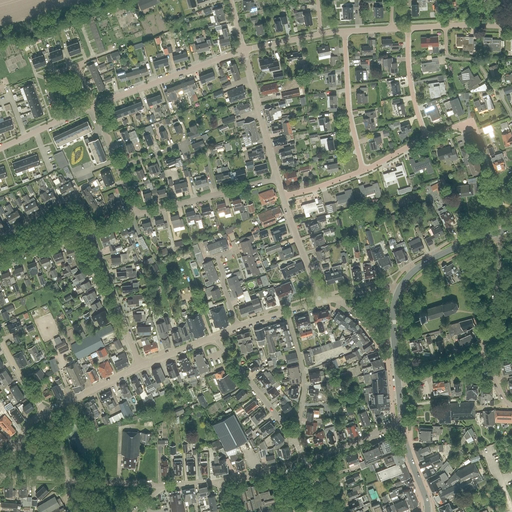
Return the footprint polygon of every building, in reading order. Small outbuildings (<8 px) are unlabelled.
[(141,10),(160,2),(158,0),(138,0),(137,1),(141,10)] [(203,1),(205,0),(187,0),(189,8),(196,6),(194,0),(196,0),(198,3),(203,1)] [(251,2),(251,1),(243,0),(243,9),(249,10),(249,11),(257,10),(257,6),(254,6),(254,2),(251,2)] [(351,4),(351,7),(346,7),(342,7),(343,18),(347,18),(353,18),(353,7),(358,7),(357,0),(354,0),(355,4),(351,4)] [(383,12),(384,12),(384,10),(383,10),(383,6),(382,6),(382,0),(378,1),(378,6),(374,6),(375,11),(373,11),(374,16),(383,16),(383,12)] [(421,2),(427,2),(426,0),(417,0),(417,4),(412,4),(412,14),(419,14),(419,5),(421,5),(421,2)] [(214,16),(223,13),(222,7),(214,9),(215,10),(212,10),(213,11),(214,16)] [(303,11),(294,13),(295,20),(296,19),(296,21),(300,23),(305,22),(305,25),(312,23),(310,12),(303,14),(303,11)] [(225,19),(223,13),(214,16),(215,22),(213,22),(213,23),(208,25),(209,28),(220,25),(219,21),(225,19)] [(281,23),(287,22),(286,16),(282,16),(283,19),(274,21),(276,31),(277,31),(279,31),(279,30),(283,29),(281,23)] [(257,35),(264,33),(262,23),(258,24),(256,17),(250,18),(251,22),(254,21),(257,35)] [(230,37),(228,31),(227,27),(222,29),(223,33),(224,36),(225,35),(226,38),(219,40),(221,45),(230,43),(228,38),(230,37)] [(422,46),(433,46),(433,49),(439,48),(439,45),(438,36),(425,37),(425,39),(422,40),(422,46)] [(474,36),(457,36),(457,45),(458,45),(458,44),(464,44),(463,50),(474,50),(474,49),(477,49),(477,40),(474,40),(474,36)] [(487,47),(487,50),(501,50),(502,39),(493,38),(493,36),(484,36),(484,42),(488,42),(488,47),(487,47)] [(204,37),(200,38),(203,50),(206,50),(206,51),(209,50),(209,49),(208,46),(212,45),(211,39),(207,40),(207,42),(205,42),(204,37)] [(392,38),(382,39),(382,46),(388,45),(388,49),(392,48),(392,49),(398,49),(398,42),(392,43),(392,38)] [(362,53),(373,52),(372,39),(368,39),(369,45),(362,46),(362,53)] [(72,44),(75,53),(81,51),(77,42),(72,44)] [(70,55),(75,53),(72,44),(67,46),(70,55)] [(317,48),(319,56),(331,54),(329,46),(317,48)] [(60,48),(55,50),(58,60),(63,58),(60,48)] [(181,48),(178,48),(179,52),(180,54),(181,60),(188,59),(187,53),(182,54),(181,51),(182,51),(181,48)] [(55,50),(49,52),(53,62),(58,60),(55,50)] [(111,54),(113,61),(121,58),(118,51),(111,54)] [(299,60),(302,59),(301,53),(298,53),(297,52),(286,54),(288,61),(298,59),(299,60)] [(43,55),(37,56),(40,66),(46,64),(43,55)] [(37,56),(32,58),(35,68),(40,66),(37,56)] [(432,61),(422,62),(423,71),(429,70),(429,72),(440,70),(438,56),(432,57),(432,61)] [(261,67),(261,69),(269,67),(270,71),(279,69),(278,61),(272,62),(271,57),(267,58),(267,59),(265,59),(264,59),(259,60),(259,61),(259,62),(259,64),(260,64),(261,67)] [(397,62),(392,63),(392,59),(392,58),(383,59),(384,67),(389,66),(389,69),(389,72),(398,71),(397,62)] [(102,64),(99,66),(98,65),(95,66),(94,63),(97,62),(96,59),(90,61),(91,64),(88,65),(91,72),(99,68),(100,68),(100,70),(103,69),(102,64)] [(368,62),(367,62),(361,62),(361,65),(362,65),(363,70),(356,70),(356,76),(356,79),(357,79),(367,79),(366,71),(366,65),(368,65),(368,62)] [(229,66),(231,69),(228,70),(229,74),(232,73),(238,71),(235,64),(229,66)] [(496,64),(490,66),(494,76),(500,74),(496,64)] [(465,69),(466,71),(458,76),(462,83),(469,80),(471,84),(468,85),(471,89),(473,88),(474,89),(480,85),(478,82),(482,80),(478,74),(474,76),(469,67),(465,69)] [(97,70),(100,68),(99,68),(91,72),(94,78),(99,76),(97,70)] [(120,78),(121,81),(128,79),(126,73),(125,70),(123,71),(116,73),(118,78),(120,78)] [(240,78),(238,71),(232,73),(235,80),(240,78)] [(206,75),(208,80),(215,78),(213,72),(206,75)] [(201,83),(208,80),(206,75),(199,77),(201,83)] [(97,84),(102,82),(99,76),(94,78),(97,84)] [(193,79),(187,82),(189,87),(192,86),(193,90),(197,89),(196,85),(193,79)] [(393,93),(401,92),(399,82),(394,83),(393,79),(387,81),(388,84),(392,83),(393,93)] [(439,81),(429,83),(429,86),(429,87),(431,97),(446,93),(444,81),(440,82),(439,81)] [(102,82),(97,84),(99,91),(105,88),(102,82)] [(182,90),(189,87),(187,82),(180,84),(182,90)] [(263,95),(278,91),(276,83),(262,86),(262,88),(260,89),(261,94),(263,93),(263,95)] [(29,85),(23,87),(25,94),(35,90),(33,84),(29,85)] [(176,92),(178,97),(179,101),(181,100),(180,97),(180,96),(179,94),(183,93),(182,90),(180,84),(174,86),(176,92)] [(511,85),(503,88),(505,94),(511,92),(511,85)] [(169,95),(176,92),(174,86),(167,89),(169,95)] [(245,95),(246,94),(245,90),(243,90),(242,87),(227,93),(230,104),(246,98),(245,95)] [(358,102),(368,102),(368,96),(364,96),(363,90),(367,90),(367,87),(360,87),(360,92),(357,93),(358,102)] [(222,89),(213,93),(215,99),(224,95),(222,89)] [(35,90),(25,94),(27,99),(37,96),(35,90)] [(293,97),(291,91),(281,93),(283,99),(293,97)] [(476,108),(478,107),(479,112),(489,108),(489,109),(494,107),(489,93),(484,95),(486,103),(481,105),(479,100),(474,102),(476,108)] [(153,97),(156,103),(162,101),(160,95),(153,97)] [(329,111),(337,111),(336,107),(337,107),(337,95),(330,96),(330,107),(329,107),(329,111)] [(37,96),(27,99),(29,105),(39,102),(37,96)] [(149,106),(154,104),(157,112),(159,111),(157,108),(156,103),(153,97),(147,100),(149,106)] [(449,115),(456,113),(457,112),(459,115),(464,113),(458,97),(445,102),(448,111),(447,111),(449,115)] [(441,117),(436,105),(439,104),(438,99),(428,103),(429,107),(425,108),(427,112),(429,111),(433,120),(435,120),(437,119),(441,117)] [(279,105),(278,105),(273,106),(265,108),(266,115),(271,114),(271,111),(273,111),(273,112),(274,112),(274,111),(276,111),(277,111),(279,111),(279,109),(282,108),(281,106),(286,105),(285,100),(278,102),(279,105)] [(393,101),(394,105),(393,105),(394,111),(395,111),(397,116),(400,115),(400,114),(406,112),(403,103),(400,104),(399,100),(393,101)] [(39,102),(29,105),(31,111),(41,108),(39,102)] [(134,104),(136,110),(143,108),(141,102),(134,104)] [(239,115),(251,111),(249,103),(243,105),(242,103),(236,106),(239,115)] [(134,104),(127,107),(130,113),(136,110),(134,104)] [(127,107),(121,109),(123,115),(130,113),(127,107)] [(41,108),(31,111),(33,118),(44,114),(41,108)] [(116,118),(123,115),(121,109),(114,112),(116,118)] [(370,118),(376,116),(375,110),(365,113),(366,117),(363,118),(365,128),(369,127),(369,130),(375,128),(373,121),(371,122),(370,118)] [(271,114),(266,115),(267,120),(278,118),(277,116),(280,115),(279,111),(277,111),(276,111),(274,111),(274,112),(273,112),(273,111),(271,111),(271,114)] [(234,115),(225,119),(222,120),(224,125),(226,124),(235,120),(234,115)] [(10,118),(4,120),(8,131),(14,128),(10,118)] [(325,118),(318,119),(320,125),(324,124),(325,130),(331,129),(329,120),(326,121),(325,118)] [(290,121),(289,121),(289,119),(281,120),(282,123),(283,123),(285,134),(292,133),(290,121)] [(180,124),(178,120),(173,123),(174,126),(177,134),(183,132),(180,124)] [(81,124),(85,133),(92,130),(88,121),(81,124)] [(244,125),(245,130),(256,127),(254,121),(245,123),(244,121),(236,123),(237,127),(244,125)] [(78,136),(85,133),(81,124),(74,127),(78,136)] [(200,135),(196,124),(189,127),(191,131),(187,133),(189,139),(195,137),(196,139),(201,137),(201,136),(200,134),(200,135)] [(280,131),(283,131),(282,124),(271,126),(273,133),(277,132),(280,132),(280,131)] [(407,132),(412,130),(409,124),(401,127),(403,133),(399,135),(401,139),(409,136),(407,132)] [(493,124),(485,127),(487,133),(490,132),(492,137),(497,136),(493,124)] [(151,135),(150,133),(149,131),(151,130),(149,126),(144,127),(147,134),(144,136),(146,141),(144,141),(146,145),(147,144),(148,145),(154,143),(151,135)] [(74,127),(67,130),(71,139),(78,136),(74,127)] [(257,133),(256,127),(245,130),(246,134),(242,135),(243,137),(247,136),(257,133)] [(510,144),(511,143),(511,135),(510,131),(509,131),(509,129),(505,130),(506,132),(502,134),(506,146),(510,144)] [(71,139),(67,130),(60,133),(65,142),(71,139)] [(127,130),(121,132),(121,133),(120,133),(121,137),(122,136),(123,140),(129,137),(130,140),(136,138),(138,137),(135,131),(128,133),(127,130)] [(162,139),(168,137),(165,130),(159,132),(162,139)] [(65,142),(60,133),(53,136),(57,146),(65,142)] [(257,133),(247,136),(248,141),(244,142),(245,146),(251,145),(250,142),(259,140),(257,133)] [(201,147),(201,146),(205,145),(204,142),(206,140),(204,135),(201,136),(201,137),(196,139),(197,142),(191,144),(193,150),(201,147)] [(280,145),(287,143),(285,136),(278,138),(278,139),(273,140),(275,145),(280,144),(280,145)] [(374,148),(375,150),(380,149),(378,143),(382,142),(380,136),(374,138),(375,141),(369,142),(371,149),(374,148)] [(91,149),(101,145),(98,138),(89,142),(88,142),(91,149)] [(129,152),(135,150),(132,144),(137,142),(136,138),(130,140),(131,143),(126,145),(127,148),(126,149),(127,152),(128,152),(129,152)] [(327,138),(320,139),(321,144),(325,143),(326,150),(329,150),(335,149),(333,140),(328,141),(327,138)] [(94,156),(104,152),(101,145),(91,149),(94,156)] [(281,158),(292,155),(291,151),(295,150),(294,145),(284,148),(285,150),(279,152),(280,154),(281,158)] [(458,158),(456,151),(455,149),(451,150),(450,146),(438,150),(441,159),(451,156),(452,160),(458,158)] [(463,158),(465,166),(470,165),(473,175),(482,172),(477,158),(475,158),(473,154),(472,154),(469,146),(461,149),(464,158),(463,158)] [(249,160),(258,158),(259,160),(264,158),(262,148),(256,150),(256,151),(252,152),(252,153),(248,154),(249,160)] [(54,155),(61,168),(69,165),(62,151),(54,155)] [(107,160),(104,152),(94,156),(97,163),(107,160)] [(501,170),(505,169),(503,163),(504,163),(503,159),(504,159),(502,153),(496,155),(496,158),(492,159),(496,172),(498,172),(500,172),(501,170)] [(37,155),(30,157),(34,167),(40,164),(37,155)] [(297,164),(296,164),(299,164),(298,160),(296,161),(295,159),(293,160),(292,155),(281,158),(282,162),(282,164),(288,163),(289,166),(297,164)] [(177,168),(180,167),(178,160),(176,161),(174,156),(165,160),(168,166),(175,163),(177,168)] [(30,157),(25,159),(28,169),(34,167),(30,157)] [(428,174),(434,172),(429,157),(424,158),(425,160),(416,163),(414,158),(410,159),(414,172),(419,170),(418,170),(426,167),(428,174)] [(327,172),(336,170),(338,169),(337,162),(334,163),(333,158),(325,159),(326,164),(327,172)] [(25,159),(19,161),(22,171),(28,169),(25,159)] [(19,161),(12,163),(16,173),(22,171),(19,161)] [(150,174),(154,173),(154,175),(160,172),(160,171),(157,163),(151,165),(151,166),(148,167),(150,174)] [(257,175),(268,172),(266,163),(255,166),(257,175)] [(395,177),(404,174),(401,165),(396,166),(397,170),(389,173),(388,171),(387,171),(388,173),(383,174),(386,182),(396,179),(395,177)] [(231,179),(229,172),(228,167),(224,168),(224,167),(221,168),(223,172),(221,172),(224,181),(231,179)] [(217,182),(224,181),(221,172),(223,172),(221,168),(217,169),(218,173),(219,175),(215,176),(217,182)] [(139,179),(145,176),(142,169),(136,171),(139,179)] [(244,169),(236,171),(238,178),(246,176),(244,169)] [(110,170),(100,174),(103,180),(113,176),(110,170)] [(290,182),(297,180),(294,171),(288,173),(288,171),(283,173),(286,184),(287,184),(287,185),(289,184),(290,183),(291,183),(290,182)] [(60,177),(68,192),(74,189),(70,182),(68,183),(66,180),(65,180),(63,175),(60,177)] [(199,176),(202,186),(208,185),(206,178),(205,178),(204,175),(199,176)] [(113,176),(103,180),(105,186),(115,182),(113,176)] [(68,192),(60,177),(58,178),(61,182),(56,185),(58,190),(60,189),(63,195),(68,192)] [(470,185),(457,186),(459,197),(474,195),(474,194),(478,193),(477,185),(476,180),(476,178),(468,179),(469,183),(470,183),(470,185)] [(186,182),(184,182),(184,180),(180,181),(180,183),(182,191),(189,189),(186,182)] [(43,182),(41,184),(51,202),(56,199),(53,192),(50,193),(48,190),(45,185),(43,182)] [(376,197),(381,195),(377,182),(372,184),(373,185),(364,188),(363,184),(359,185),(362,197),(366,196),(366,195),(375,192),(376,197)] [(439,182),(431,187),(433,192),(437,190),(438,193),(443,191),(439,182)] [(176,193),(182,191),(180,183),(174,185),(176,193)] [(40,194),(42,198),(41,198),(45,205),(51,202),(41,184),(39,185),(43,193),(40,194)] [(87,187),(81,191),(85,197),(90,194),(93,192),(98,189),(97,187),(92,190),(90,186),(87,188),(87,187)] [(154,189),(155,195),(158,194),(159,197),(167,195),(165,189),(159,190),(158,188),(154,189)] [(152,196),(155,195),(154,189),(149,190),(149,192),(143,194),(144,201),(153,199),(152,196)] [(263,205),(272,202),(273,205),(275,204),(274,201),(276,200),(275,198),(277,198),(276,193),(274,194),(272,189),(259,194),(263,205)] [(337,204),(351,200),(351,202),(355,201),(352,189),(344,191),(345,193),(335,196),(336,200),(336,202),(337,201),(337,204)] [(16,199),(12,193),(9,194),(12,198),(11,198),(15,206),(18,204),(16,199)] [(25,196),(33,211),(39,208),(35,201),(32,202),(31,201),(30,200),(28,194),(25,196)] [(88,203),(94,200),(90,194),(85,197),(88,203)] [(108,197),(109,200),(110,204),(112,204),(114,209),(121,206),(119,201),(116,202),(113,195),(108,197)] [(23,197),(26,202),(23,203),(24,207),(28,214),(33,211),(25,196),(23,197)] [(96,199),(94,200),(88,203),(92,209),(103,202),(102,200),(98,202),(96,199)] [(234,211),(239,210),(240,211),(245,209),(243,204),(241,204),(240,199),(232,201),(234,207),(233,207),(234,211)] [(302,204),(302,205),(301,205),(301,206),(301,208),(302,209),(303,209),(304,209),(304,212),(308,211),(308,212),(317,210),(318,213),(325,211),(323,203),(316,205),(315,201),(302,204)] [(103,202),(92,209),(96,215),(101,212),(99,209),(102,207),(101,206),(104,204),(103,202)] [(226,208),(225,203),(217,205),(219,214),(224,212),(225,215),(227,214),(227,217),(231,216),(230,213),(231,213),(229,208),(226,208)] [(7,205),(16,220),(21,217),(17,210),(15,212),(10,204),(7,205)] [(332,204),(325,205),(327,213),(334,212),(332,204)] [(5,206),(8,212),(7,212),(9,215),(6,216),(10,223),(16,220),(7,205),(5,206)] [(450,223),(454,221),(449,210),(450,210),(448,205),(438,210),(446,225),(447,226),(450,224),(450,223)] [(278,216),(283,214),(279,206),(271,210),(271,209),(269,210),(270,211),(258,216),(263,228),(276,222),(275,218),(278,217),(278,216)] [(210,217),(214,216),(213,211),(210,212),(209,207),(201,209),(203,215),(209,214),(210,217)] [(195,224),(197,223),(199,229),(204,227),(201,219),(199,219),(197,215),(195,216),(193,211),(186,213),(188,222),(194,221),(195,221),(195,224)] [(178,215),(170,217),(172,223),(173,228),(180,227),(184,226),(183,224),(182,219),(179,220),(178,215)] [(314,231),(322,228),(319,222),(326,219),(325,215),(316,218),(317,220),(314,221),(305,224),(308,233),(314,231)] [(163,229),(168,228),(167,223),(164,223),(163,219),(155,221),(156,227),(162,226),(163,229)] [(432,222),(434,226),(430,228),(433,234),(425,238),(428,245),(433,243),(431,240),(444,234),(437,219),(432,222)] [(150,222),(142,224),(143,227),(140,227),(141,231),(143,231),(144,231),(147,230),(149,231),(150,232),(152,232),(151,228),(152,228),(150,222)] [(235,231),(234,229),(239,227),(238,224),(227,229),(229,234),(235,231)] [(132,225),(126,228),(129,235),(130,237),(130,238),(132,243),(135,242),(132,237),(133,237),(132,234),(134,233),(132,225)] [(271,232),(272,235),(275,241),(282,238),(281,235),(287,233),(284,226),(275,230),(271,232)] [(123,237),(129,235),(126,228),(120,230),(123,237)] [(260,232),(259,232),(262,238),(269,236),(266,229),(260,232)] [(370,245),(374,243),(370,230),(366,231),(370,245)] [(115,249),(116,249),(113,241),(115,240),(113,233),(107,235),(111,245),(110,245),(111,248),(114,246),(115,249)] [(219,241),(222,250),(229,248),(226,241),(228,240),(226,234),(222,235),(224,239),(219,241)] [(319,235),(311,238),(314,246),(319,244),(320,245),(325,243),(323,240),(324,239),(322,234),(319,235)] [(111,245),(107,235),(101,237),(102,240),(101,241),(104,248),(108,246),(110,251),(115,249),(114,246),(111,248),(110,245),(111,245)] [(240,242),(242,249),(251,246),(250,242),(254,241),(251,235),(245,237),(246,240),(240,242)] [(212,239),(213,243),(217,252),(222,250),(219,241),(215,242),(214,238),(212,239)] [(419,238),(409,242),(413,253),(414,253),(414,252),(419,249),(419,250),(420,249),(422,248),(423,249),(423,248),(419,238)] [(210,255),(217,252),(213,243),(208,245),(207,241),(203,242),(205,248),(208,247),(210,255)] [(404,241),(399,243),(396,244),(402,260),(404,260),(405,260),(406,260),(407,258),(403,248),(407,246),(404,241)] [(290,247),(285,249),(284,248),(283,247),(282,248),(280,243),(265,249),(267,255),(279,250),(282,257),(284,256),(285,258),(293,255),(290,247)] [(393,245),(394,248),(394,249),(396,249),(396,250),(393,251),(397,262),(398,262),(398,263),(401,262),(400,261),(402,260),(396,244),(393,245)] [(325,257),(323,253),(330,252),(327,245),(321,247),(321,249),(316,251),(317,256),(316,256),(317,259),(318,259),(318,260),(325,257)] [(245,255),(251,253),(257,251),(256,248),(253,249),(251,246),(242,249),(245,255)] [(72,254),(73,257),(74,260),(77,259),(75,253),(76,252),(74,247),(67,250),(68,255),(72,254)] [(162,257),(169,254),(167,247),(160,250),(162,257)] [(377,260),(381,270),(391,266),(388,256),(383,257),(379,247),(370,250),(371,254),(373,259),(374,261),(377,260)] [(57,264),(63,261),(62,257),(63,257),(61,252),(54,255),(55,260),(56,260),(57,264)] [(242,256),(244,262),(253,259),(254,260),(255,259),(255,258),(254,256),(252,257),(251,253),(245,255),(242,256)] [(123,260),(127,259),(127,254),(120,254),(121,257),(111,258),(112,264),(121,264),(121,262),(123,262),(123,260)] [(47,267),(50,266),(49,262),(50,262),(48,257),(41,260),(42,265),(46,263),(47,267)] [(153,257),(146,260),(148,265),(155,262),(153,257)] [(255,263),(254,260),(253,259),(244,262),(246,268),(255,265),(256,266),(257,265),(257,264),(256,262),(255,263)] [(204,261),(198,263),(200,266),(203,265),(205,270),(214,266),(212,260),(205,263),(204,261)] [(35,262),(28,265),(32,275),(38,273),(36,267),(37,267),(35,262)] [(293,263),(280,269),(284,279),(305,270),(301,262),(294,264),(293,263)] [(375,276),(374,270),(372,270),(370,262),(363,264),(365,278),(375,276)] [(441,267),(447,276),(457,270),(452,263),(447,266),(446,264),(441,267)] [(63,271),(64,275),(72,272),(69,264),(65,266),(66,270),(63,271)] [(353,280),(362,278),(359,264),(356,265),(356,264),(354,264),(354,265),(351,266),(353,280)] [(248,274),(252,272),(253,276),(260,273),(258,268),(257,269),(256,266),(255,265),(246,268),(248,274)] [(214,266),(205,270),(206,274),(203,275),(203,277),(207,276),(217,273),(214,266)] [(332,271),(335,282),(338,281),(338,280),(344,279),(340,266),(331,268),(332,271)] [(21,277),(24,276),(23,272),(24,272),(22,267),(15,270),(16,274),(20,273),(21,277)] [(127,276),(129,276),(129,277),(136,276),(136,271),(132,272),(132,268),(125,268),(126,271),(117,272),(117,278),(127,277),(127,276)] [(50,271),(54,280),(59,278),(55,269),(50,271)] [(76,285),(85,280),(84,277),(86,276),(83,271),(75,275),(77,280),(74,282),(76,285)] [(227,278),(229,285),(239,281),(237,276),(241,275),(239,271),(234,273),(235,275),(227,278)] [(327,284),(335,282),(332,271),(329,272),(329,273),(324,274),(327,284)] [(12,283),(11,281),(10,277),(11,276),(9,272),(2,274),(3,279),(2,280),(3,285),(4,285),(5,286),(12,283)] [(219,278),(217,273),(207,276),(209,280),(205,282),(207,286),(213,284),(212,281),(219,278)] [(43,287),(47,285),(42,274),(38,276),(41,284),(42,284),(43,287)] [(264,285),(269,283),(266,275),(261,277),(264,285)] [(451,276),(446,278),(450,285),(454,282),(451,276)] [(86,282),(85,280),(76,285),(78,289),(81,288),(83,291),(92,286),(88,280),(86,282)] [(242,280),(239,281),(229,285),(232,291),(241,287),(239,283),(243,282),(242,280)] [(132,285),(122,286),(123,291),(123,294),(127,294),(127,292),(132,291),(132,290),(138,289),(138,281),(131,282),(132,285)] [(285,295),(294,292),(290,282),(281,285),(281,286),(280,287),(280,286),(274,288),(279,299),(285,297),(285,295)] [(213,298),(221,295),(218,288),(215,289),(213,286),(205,289),(208,296),(212,295),(213,298)] [(241,287),(232,291),(234,296),(243,293),(244,296),(249,294),(247,290),(243,292),(241,287)] [(275,299),(273,293),(275,292),(273,287),(269,289),(269,290),(268,291),(269,294),(268,294),(267,291),(263,293),(266,302),(266,301),(268,306),(276,303),(274,299),(275,299)] [(82,297),(87,305),(91,302),(96,299),(95,297),(97,296),(94,290),(85,295),(82,297)] [(139,305),(139,300),(142,300),(142,294),(133,295),(133,298),(127,299),(128,306),(139,305)] [(258,300),(257,297),(251,300),(252,304),(255,311),(261,309),(258,300)] [(97,302),(96,300),(96,299),(91,302),(92,304),(91,305),(94,311),(102,306),(99,300),(97,302)] [(429,317),(429,318),(430,318),(435,316),(435,317),(436,316),(435,316),(441,314),(441,315),(442,315),(442,314),(445,313),(445,315),(446,314),(446,313),(450,312),(450,313),(451,313),(451,312),(454,311),(455,311),(455,310),(457,307),(459,307),(458,306),(456,303),(457,302),(456,302),(452,301),(452,300),(451,300),(451,301),(448,302),(447,301),(446,301),(447,302),(443,304),(443,302),(442,303),(442,304),(439,305),(438,305),(438,306),(433,307),(432,307),(432,308),(427,309),(426,309),(427,311),(420,313),(422,319),(429,317)] [(252,304),(246,306),(248,313),(255,311),(252,304)] [(8,313),(11,311),(15,310),(13,305),(4,309),(5,311),(1,313),(4,320),(10,317),(8,313)] [(220,328),(228,325),(227,320),(228,320),(223,305),(209,310),(215,327),(219,326),(220,328)] [(242,316),(248,313),(246,306),(239,309),(242,316)] [(326,330),(326,328),(325,323),(323,323),(323,320),(331,318),(330,313),(330,311),(328,309),(319,311),(324,330),(326,330)] [(106,323),(111,320),(109,317),(108,317),(105,310),(92,317),(94,321),(97,319),(100,325),(105,322),(106,323)] [(134,320),(142,320),(145,320),(145,316),(146,316),(146,311),(139,311),(139,314),(133,314),(134,320)] [(186,311),(182,313),(183,316),(185,315),(187,318),(186,318),(191,332),(190,333),(191,337),(194,336),(195,338),(200,336),(205,335),(203,330),(205,329),(200,313),(189,317),(187,315),(186,311)] [(319,332),(324,330),(319,311),(313,313),(314,317),(313,318),(315,325),(317,324),(319,332)] [(340,324),(340,323),(345,315),(338,311),(333,318),(335,319),(334,320),(340,324)] [(346,316),(345,315),(340,323),(346,327),(348,324),(349,325),(352,320),(350,318),(350,317),(347,316),(346,316)] [(305,316),(301,317),(304,326),(307,325),(308,329),(312,328),(308,316),(306,316),(305,316)] [(302,338),(307,336),(305,332),(304,333),(302,326),(304,326),(301,317),(299,317),(299,318),(296,319),(299,332),(300,331),(302,338)] [(16,318),(10,321),(11,324),(7,326),(11,333),(16,330),(15,329),(22,326),(19,321),(18,322),(16,318)] [(471,318),(447,325),(452,336),(457,334),(458,337),(457,337),(461,347),(465,345),(466,346),(470,345),(469,343),(477,340),(471,326),(474,325),(471,318)] [(138,328),(137,328),(137,332),(138,332),(138,335),(151,334),(151,326),(154,326),(152,320),(145,322),(146,326),(138,326),(138,328)] [(346,328),(345,329),(351,333),(352,331),(353,332),(354,330),(359,326),(358,324),(352,320),(349,325),(348,324),(346,327),(346,328)] [(161,322),(156,324),(161,339),(162,338),(164,348),(168,347),(171,346),(168,336),(169,336),(169,334),(168,331),(165,323),(164,321),(161,322)] [(273,324),(275,329),(278,329),(279,331),(280,330),(281,330),(288,328),(286,321),(273,324)] [(73,325),(77,334),(83,331),(79,322),(73,325)] [(186,323),(178,326),(179,330),(183,341),(191,339),(186,323)] [(263,328),(265,336),(266,336),(270,353),(272,358),(277,357),(281,355),(280,350),(276,351),(272,336),(276,335),(274,329),(275,329),(273,324),(263,328)] [(104,346),(100,338),(114,331),(111,325),(97,332),(97,331),(71,344),(78,359),(104,346)] [(349,338),(344,341),(345,343),(347,344),(353,339),(363,332),(360,328),(355,332),(355,333),(351,336),(352,337),(350,339),(349,338)] [(259,345),(263,344),(258,329),(254,330),(255,334),(256,334),(259,345)] [(182,344),(179,334),(178,330),(172,332),(174,339),(173,340),(175,346),(182,344)] [(248,331),(243,333),(238,334),(237,335),(238,341),(238,342),(238,344),(239,344),(242,353),(250,351),(250,353),(252,359),(252,358),(252,359),(258,358),(260,357),(257,349),(254,350),(253,350),(252,347),(253,347),(252,343),(253,342),(252,339),(251,339),(248,331)] [(366,336),(363,332),(353,339),(355,341),(350,345),(351,346),(366,336)] [(13,336),(16,343),(22,341),(19,333),(13,336)] [(154,341),(149,343),(152,351),(155,350),(158,349),(156,342),(158,341),(157,334),(152,336),(154,341)] [(369,340),(366,336),(351,346),(353,349),(358,345),(360,347),(369,340)] [(152,351),(149,343),(147,337),(141,339),(142,341),(145,340),(146,344),(143,345),(145,353),(152,351)] [(422,349),(423,348),(422,344),(421,338),(417,338),(414,339),(415,341),(409,342),(411,347),(413,351),(418,350),(418,351),(419,352),(422,351),(423,350),(422,349)] [(117,349),(122,346),(118,339),(113,341),(117,349)] [(293,345),(291,339),(285,341),(286,346),(284,347),(285,350),(290,349),(289,346),(293,345)] [(56,344),(61,354),(69,350),(64,340),(56,344)] [(439,353),(446,352),(443,340),(436,341),(439,353)] [(359,349),(362,353),(365,351),(367,353),(370,350),(371,350),(375,348),(370,341),(359,349)] [(39,353),(36,348),(35,346),(29,349),(34,360),(35,359),(36,361),(40,359),(39,357),(42,356),(40,353),(39,353)] [(105,347),(97,351),(100,357),(108,354),(105,347)] [(359,355),(362,353),(359,349),(358,348),(356,350),(352,352),(352,353),(344,357),(346,362),(355,358),(355,359),(360,357),(359,355)] [(312,362),(310,356),(313,355),(311,349),(307,351),(308,353),(304,354),(306,364),(312,362)] [(20,368),(27,364),(28,365),(32,363),(30,360),(27,361),(24,354),(25,354),(23,351),(13,356),(20,368)] [(364,366),(363,363),(369,361),(369,360),(380,357),(377,351),(367,355),(364,356),(359,362),(360,364),(361,364),(362,367),(364,366)] [(120,360),(123,366),(129,363),(126,358),(127,358),(124,352),(117,355),(118,356),(120,360)] [(193,359),(196,367),(196,368),(193,369),(196,375),(210,370),(207,362),(205,360),(202,353),(201,352),(193,355),(194,359),(193,359)] [(287,363),(297,360),(295,352),(285,354),(287,363)] [(120,360),(118,356),(116,357),(115,354),(111,356),(114,363),(115,362),(118,369),(123,366),(120,360)] [(192,368),(191,368),(188,360),(187,361),(186,357),(178,360),(181,366),(180,367),(182,372),(186,370),(188,378),(195,375),(192,368)] [(371,365),(373,370),(384,368),(381,357),(371,361),(371,365)] [(258,365),(260,364),(257,358),(254,360),(254,359),(247,365),(252,371),(259,366),(258,365)] [(503,375),(511,372),(511,358),(511,359),(500,362),(503,375)] [(83,382),(86,381),(77,361),(66,367),(75,386),(73,387),(76,393),(80,391),(80,390),(85,387),(83,382)] [(111,372),(113,371),(108,361),(98,366),(103,377),(112,373),(111,372)] [(170,377),(179,374),(175,363),(172,364),(172,362),(166,364),(168,368),(167,369),(170,377)] [(89,367),(88,367),(88,365),(81,369),(83,373),(86,371),(92,382),(96,380),(89,367)] [(92,365),(89,367),(96,380),(100,378),(94,367),(93,368),(92,365)] [(374,372),(373,370),(371,365),(362,368),(363,375),(374,372)] [(360,373),(359,368),(356,369),(355,366),(348,368),(350,375),(360,373)] [(156,369),(161,380),(164,379),(166,383),(168,387),(171,385),(167,377),(165,378),(160,367),(156,369)] [(3,379),(11,374),(7,369),(5,370),(5,371),(1,373),(0,371),(0,380),(3,379)] [(42,376),(41,376),(44,374),(42,371),(41,372),(40,369),(33,373),(37,379),(42,376)] [(161,380),(156,369),(152,370),(156,381),(154,382),(156,387),(161,385),(159,381),(161,380)] [(222,393),(236,388),(229,373),(225,374),(223,369),(212,374),(214,378),(215,377),(222,393)] [(300,375),(299,369),(288,372),(289,378),(300,375)] [(387,391),(386,380),(385,369),(377,371),(377,372),(363,375),(360,376),(357,376),(359,384),(362,383),(366,383),(372,382),(372,387),(365,388),(366,392),(366,393),(387,391)] [(256,377),(260,382),(267,376),(271,373),(269,371),(267,372),(265,370),(256,377)] [(155,389),(155,388),(156,387),(154,382),(152,383),(149,376),(148,377),(147,373),(146,374),(145,373),(144,374),(143,375),(142,375),(144,380),(146,385),(148,385),(149,387),(147,388),(149,392),(150,392),(150,393),(155,391),(154,390),(155,389)] [(273,384),(279,380),(277,377),(275,379),(271,373),(267,376),(260,382),(264,387),(271,381),(273,384)] [(14,379),(11,374),(3,379),(5,382),(0,385),(3,390),(6,387),(9,385),(8,383),(12,380),(12,381),(14,379)] [(63,392),(59,384),(62,383),(59,378),(56,380),(58,384),(52,387),(56,396),(57,395),(59,399),(64,397),(62,393),(63,392)] [(137,393),(143,390),(137,379),(136,380),(136,379),(134,380),(134,381),(132,382),(137,393)] [(454,393),(453,390),(450,390),(448,379),(433,381),(433,382),(432,383),(433,387),(434,388),(435,397),(448,394),(448,397),(454,396),(454,393)] [(279,393),(277,390),(281,387),(281,385),(279,380),(273,384),(272,385),(273,386),(267,391),(272,398),(279,393)] [(455,389),(453,390),(454,393),(455,393),(456,396),(460,395),(459,394),(462,394),(462,390),(462,386),(461,387),(460,382),(453,383),(455,389)] [(13,392),(10,394),(10,393),(8,395),(9,397),(20,390),(16,383),(13,386),(11,384),(9,385),(6,387),(8,390),(10,388),(13,392)] [(122,394),(124,398),(127,397),(128,399),(132,397),(125,383),(122,385),(120,386),(123,393),(122,394)] [(477,394),(478,394),(477,385),(471,385),(471,384),(466,384),(466,399),(477,399),(477,394)] [(292,399),(294,397),(297,397),(298,397),(299,394),(297,393),(298,389),(291,388),(291,390),(288,390),(288,394),(291,394),(290,397),(292,399)] [(317,400),(318,396),(318,394),(322,395),(323,391),(318,390),(318,388),(315,388),(314,389),(310,388),(309,395),(311,395),(311,396),(314,397),(313,400),(317,400)] [(46,398),(53,395),(50,390),(50,391),(49,389),(45,391),(46,393),(44,394),(46,398)] [(236,397),(240,401),(248,394),(243,389),(236,397)] [(24,396),(20,390),(9,397),(11,400),(15,397),(17,400),(24,396)] [(109,409),(117,406),(114,400),(110,402),(109,400),(111,399),(110,397),(113,396),(110,391),(100,395),(104,402),(105,401),(109,409)] [(370,408),(374,407),(374,413),(380,413),(380,410),(389,410),(389,405),(388,391),(387,391),(366,393),(367,403),(370,403),(370,408)] [(213,395),(216,401),(222,398),(220,392),(213,395)] [(288,403),(288,402),(290,401),(285,394),(283,396),(284,398),(280,401),(284,406),(281,408),(285,413),(292,408),(288,403)] [(208,406),(203,395),(198,397),(203,408),(208,406)] [(94,398),(90,400),(96,415),(95,415),(95,416),(96,416),(99,414),(97,408),(98,408),(94,398)] [(91,412),(92,415),(93,417),(95,416),(95,415),(96,415),(90,400),(85,403),(88,413),(91,412)] [(248,413),(258,406),(254,400),(244,408),(248,413)] [(27,412),(34,407),(30,401),(25,405),(23,403),(18,406),(22,411),(25,410),(27,412)] [(127,401),(119,404),(125,418),(133,415),(127,401)] [(5,406),(8,411),(13,407),(10,402),(5,406)] [(362,404),(363,405),(360,406),(362,409),(364,408),(365,410),(358,412),(363,426),(370,423),(365,410),(368,409),(365,403),(362,404)] [(451,420),(475,419),(475,413),(474,403),(450,404),(450,409),(439,410),(440,423),(451,422),(451,420)] [(173,411),(176,416),(185,412),(183,407),(173,411)] [(24,418),(17,408),(16,408),(15,409),(10,413),(17,423),(24,418)] [(258,421),(265,415),(261,409),(250,418),(254,422),(257,420),(258,421)] [(319,414),(319,410),(313,410),(313,412),(308,411),(307,419),(313,420),(314,414),(319,414)] [(484,426),(495,425),(493,410),(483,411),(483,412),(484,426)] [(495,411),(495,420),(495,422),(504,422),(504,420),(504,411),(495,411)] [(121,412),(109,418),(112,424),(120,420),(124,418),(121,412)] [(230,455),(237,453),(242,452),(239,446),(242,444),(248,441),(233,413),(212,424),(228,455),(230,455)] [(110,421),(107,414),(101,417),(105,424),(107,423),(108,425),(111,424),(110,421)] [(11,436),(17,430),(11,424),(12,423),(7,417),(6,418),(4,416),(0,419),(0,424),(5,430),(5,429),(11,436)] [(99,427),(96,420),(96,418),(90,420),(93,429),(99,427)] [(262,431),(262,432),(272,424),(270,421),(270,422),(269,421),(259,429),(261,432),(262,431)] [(357,434),(358,433),(354,421),(347,423),(348,426),(346,427),(350,436),(354,435),(355,435),(357,435),(357,434)] [(317,426),(317,423),(312,422),(312,424),(306,424),(305,432),(312,433),(312,431),(315,431),(316,425),(317,426)] [(343,428),(345,428),(343,423),(338,425),(340,430),(336,431),(339,440),(346,438),(343,428)] [(262,434),(263,434),(261,435),(263,437),(274,428),(274,427),(272,424),(262,432),(263,433),(262,434)] [(433,425),(432,428),(420,427),(419,440),(431,441),(432,436),(436,436),(436,434),(440,434),(441,426),(433,425)] [(332,431),(335,431),(333,426),(324,428),(326,433),(326,434),(329,443),(335,441),(332,431)] [(466,440),(472,437),(468,430),(464,436),(466,440)] [(139,442),(146,442),(146,444),(150,445),(151,433),(124,431),(122,455),(125,455),(124,466),(131,467),(134,467),(135,467),(136,460),(137,460),(137,456),(138,456),(139,442)] [(276,444),(274,446),(283,443),(282,440),(284,438),(279,432),(271,438),(276,444)] [(322,438),(324,437),(323,432),(320,433),(316,435),(317,438),(313,439),(315,445),(323,443),(322,438)] [(361,449),(366,460),(396,448),(391,437),(378,442),(361,449)] [(219,439),(214,441),(217,448),(218,447),(218,449),(223,447),(219,439)] [(159,440),(159,452),(162,452),(162,446),(165,446),(165,445),(168,445),(168,440),(165,440),(159,440)] [(278,449),(280,455),(279,455),(279,457),(280,458),(281,459),(283,459),(284,458),(284,457),(290,455),(288,446),(284,447),(283,443),(274,446),(275,449),(278,449)] [(432,445),(431,445),(431,446),(428,446),(421,448),(421,447),(414,448),(419,461),(424,459),(422,454),(430,451),(430,450),(433,449),(435,449),(439,448),(439,452),(443,451),(443,444),(439,445),(432,445)] [(265,456),(267,462),(275,460),(273,454),(269,455),(268,453),(267,453),(266,448),(261,450),(263,457),(265,456)] [(383,457),(387,467),(378,471),(375,463),(381,461),(380,458),(366,464),(364,460),(366,467),(373,464),(379,480),(389,476),(395,474),(398,473),(406,469),(399,451),(383,457)] [(348,463),(358,460),(355,452),(345,456),(348,463)] [(237,453),(230,455),(231,461),(235,460),(235,462),(235,464),(236,464),(237,469),(244,467),(242,456),(238,457),(237,453)] [(200,454),(197,455),(198,465),(201,465),(201,473),(208,473),(207,461),(201,461),(200,454)] [(218,456),(220,473),(228,472),(228,470),(227,468),(227,463),(226,463),(226,458),(223,459),(222,455),(218,456)] [(419,463),(420,468),(440,459),(438,455),(419,463)] [(220,473),(218,456),(214,456),(215,465),(212,465),(213,474),(220,473)] [(182,463),(182,459),(182,457),(175,458),(175,459),(176,463),(174,463),(174,467),(173,467),(174,470),(175,474),(176,474),(176,475),(180,475),(180,474),(181,474),(180,465),(181,465),(181,463),(182,463)] [(441,461),(440,459),(420,468),(422,472),(433,467),(432,465),(441,461)] [(425,479),(428,486),(448,477),(451,476),(449,473),(448,474),(447,473),(453,469),(449,463),(450,463),(447,461),(446,462),(441,467),(443,470),(437,474),(425,479)] [(455,472),(455,473),(454,473),(445,483),(443,485),(432,492),(431,492),(433,491),(435,494),(432,496),(437,506),(440,504),(453,498),(479,489),(477,485),(483,482),(473,463),(455,472)] [(425,478),(435,473),(433,467),(422,472),(425,478)] [(398,473),(401,481),(410,477),(406,469),(398,473)] [(354,480),(359,477),(357,472),(353,475),(353,476),(345,480),(348,486),(355,482),(354,480)] [(410,477),(401,481),(394,483),(396,486),(402,484),(404,488),(414,485),(410,477)] [(448,477),(428,486),(431,492),(432,492),(443,485),(445,483),(443,480),(448,477)] [(482,481),(483,482),(477,484),(479,488),(487,484),(485,479),(482,481)] [(16,490),(12,490),(13,485),(11,485),(11,483),(6,483),(6,485),(5,485),(4,496),(12,496),(16,496),(16,490)] [(32,497),(26,497),(27,485),(25,485),(26,483),(21,483),(20,485),(19,485),(19,496),(22,496),(22,500),(22,506),(32,506),(32,497)] [(261,507),(275,503),(272,493),(269,494),(267,484),(257,487),(256,483),(247,485),(247,489),(238,491),(240,501),(243,500),(245,510),(258,507),(258,510),(260,510),(261,509),(261,507)] [(358,495),(360,494),(359,490),(360,490),(359,485),(352,488),(353,491),(347,493),(347,494),(347,495),(348,497),(349,499),(358,495)] [(41,499),(49,491),(44,486),(36,494),(41,499)] [(198,498),(199,498),(210,496),(209,490),(207,490),(206,486),(199,488),(200,492),(197,492),(198,498)] [(391,498),(397,496),(399,495),(400,498),(402,497),(403,499),(404,498),(404,499),(406,502),(407,502),(409,507),(417,504),(410,488),(403,490),(402,490),(402,489),(401,486),(396,488),(396,489),(394,489),(394,491),(389,493),(391,498)] [(194,488),(188,489),(189,496),(190,496),(191,503),(192,503),(192,504),(194,504),(193,503),(193,502),(196,501),(196,498),(195,498),(195,495),(195,494),(194,488)] [(189,496),(188,489),(182,490),(183,496),(184,496),(185,501),(188,501),(188,503),(190,502),(190,505),(192,504),(192,503),(191,503),(190,496),(189,496)] [(182,502),(180,491),(170,493),(172,504),(169,504),(170,508),(171,508),(171,511),(185,511),(184,502),(182,502)] [(382,496),(384,502),(389,501),(388,499),(390,499),(388,494),(382,496)] [(206,504),(215,502),(214,495),(210,496),(199,498),(200,501),(204,500),(204,501),(206,500),(206,504)] [(359,500),(348,505),(350,511),(363,505),(362,502),(365,501),(363,495),(358,498),(359,500)] [(67,510),(60,498),(57,500),(55,496),(37,507),(40,511),(49,511),(51,511),(65,511),(67,510)] [(397,496),(391,498),(392,500),(397,511),(408,507),(406,502),(404,499),(399,501),(398,498),(397,496)] [(379,503),(372,506),(374,511),(386,511),(387,511),(386,511),(385,511),(383,506),(379,497),(377,498),(379,503)] [(439,506),(441,511),(463,511),(461,506),(453,509),(453,508),(451,508),(449,502),(439,506)] [(389,503),(383,506),(385,511),(386,511),(387,511),(386,511),(393,511),(396,511),(393,504),(390,505),(389,503)] [(472,503),(467,505),(469,511),(474,511),(476,511),(472,503)]
